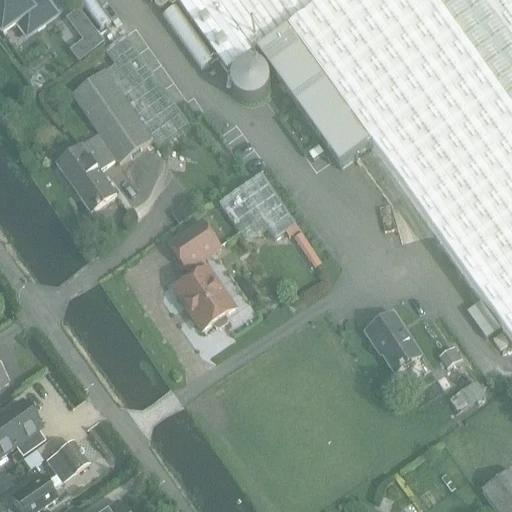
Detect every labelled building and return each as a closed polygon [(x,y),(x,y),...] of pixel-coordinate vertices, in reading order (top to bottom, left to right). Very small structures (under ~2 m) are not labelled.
[(0,0),(0,32),(3,38),(24,23),(33,36),(57,19),(42,0),(0,0)] [(75,0),(100,33),(112,25),(93,0),(75,0)] [(173,0),(228,75),(257,55),(333,0),(173,0)] [(511,0),(333,0),(257,55),(341,172),(373,150),(511,345),(511,0)] [(78,11),(65,20),(82,43),(69,52),(78,65),(91,55),(104,46),(78,11)] [(200,70),(212,61),(178,14),(166,22),(200,70)] [(157,151),(189,128),(127,39),(106,54),(116,68),(72,99),(99,138),(57,167),(91,216),(117,198),(101,175),(117,164),(120,167),(153,144),(157,151)] [(181,149),(180,156),(184,162),(197,164),(199,152),(181,149)] [(286,236),(290,242),(300,235),(296,229),(297,228),(262,178),(219,208),(241,238),(261,224),(275,244),(286,236)] [(189,205),(172,216),(179,226),(196,214),(189,205)] [(215,332),(220,333),(227,328),(227,324),(225,321),(235,314),(207,272),(206,273),(201,264),(220,251),(203,227),(170,249),(187,274),(189,272),(195,281),(176,293),(186,308),(188,308),(194,317),(192,318),(203,335),(213,329),(215,332)] [(302,237),(295,242),(315,273),(323,268),(302,237)] [(394,317),(365,336),(381,360),(382,358),(395,377),(422,360),(394,317)] [(493,343),(500,353),(509,347),(501,337),(493,343)] [(462,363),(455,351),(439,361),(447,373),(462,363)] [(0,391),(8,386),(0,374),(0,391)] [(449,402),(458,416),(485,398),(477,385),(449,402)] [(0,461),(41,433),(22,406),(0,421),(0,461)] [(40,480),(10,500),(18,511),(42,511),(56,503),(51,494),(88,468),(73,447),(60,456),(57,452),(50,457),(53,461),(47,465),(57,479),(45,487),(40,480)] [(17,455),(11,459),(17,467),(23,463),(17,455)] [(511,511),(511,474),(511,473),(483,494),(495,511),(511,511)] [(4,477),(0,480),(0,495),(11,487),(4,477)]
